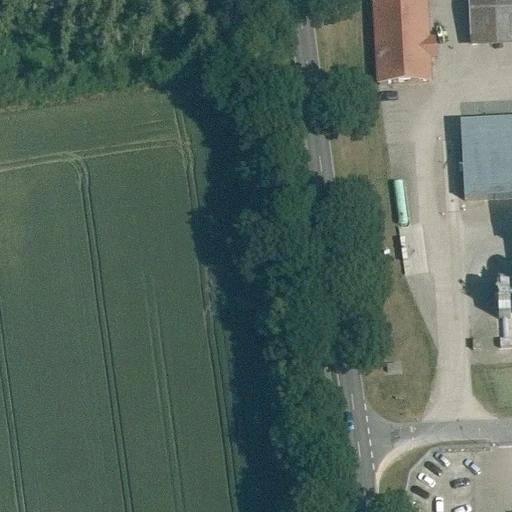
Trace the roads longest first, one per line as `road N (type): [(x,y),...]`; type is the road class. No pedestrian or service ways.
road 1 (tertiary): [(297,0),(356,442)]
road 2 (residential): [(511,435),(356,442)]
